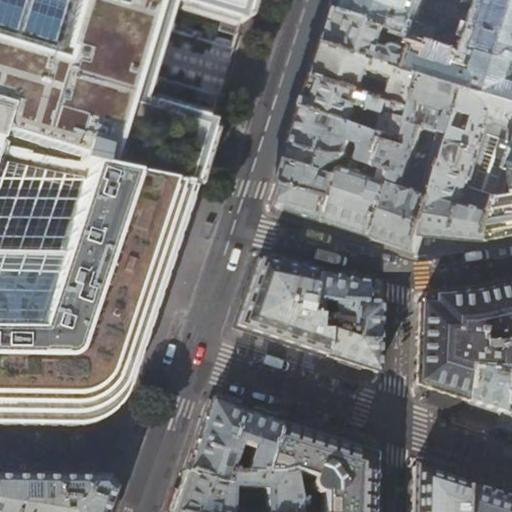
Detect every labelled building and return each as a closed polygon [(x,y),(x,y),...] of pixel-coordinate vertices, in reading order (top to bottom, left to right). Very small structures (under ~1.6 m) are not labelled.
[(12,0),(0,47),(0,144),(95,163),(95,165),(128,171),(130,169),(167,176),(194,183),(203,152),(210,128),(212,120),(128,94),(155,0),(177,0),(242,19),(245,9),(247,0),(12,0)] [(0,0),(0,47),(12,0),(0,0)] [(511,0),(340,0),(337,10),(421,38),(411,70),(424,75),(470,89),(511,102),(511,0)] [(411,70),(421,38),(337,10),(332,26),(327,43),(411,70)] [(321,60),(316,75),(414,108),(424,75),(411,70),(327,43),(321,60)] [(311,90),(306,108),(406,141),(414,108),(316,75),(311,90)] [(391,185),(373,239),(394,246),(416,253),(422,236),(437,192),(470,89),(424,75),(414,108),(406,141),(408,142),(407,147),(385,142),(376,166),(395,173),(392,182),(391,185)] [(456,239),(488,241),(511,168),(511,102),(470,89),(437,192),(422,236),(456,239)] [(297,135),(288,160),(321,170),(326,153),(335,155),(347,155),(349,157),(376,166),(385,142),(407,147),(408,142),(406,141),(306,108),(297,135)] [(193,186),(194,183),(167,176),(130,169),(128,171),(95,165),(95,163),(0,144),(0,148),(191,188),(192,188),(193,186)] [(0,419),(66,420),(79,419),(88,418),(99,413),(110,406),(117,398),(122,390),(129,377),(136,356),(171,250),(191,188),(0,148),(0,419)] [(302,215),(327,223),(342,177),(340,175),(331,173),(329,174),(327,174),(328,170),(345,160),(347,155),(335,155),(326,153),(321,170),(288,160),(281,183),(274,206),(302,215)] [(348,231),(373,239),(391,185),(392,182),(395,173),(376,166),(349,157),(347,155),(345,160),(340,175),(342,177),(327,223),(348,231)] [(511,237),(511,168),(488,241),(511,237)] [(274,341),(323,356),(322,334),(315,333),(314,318),(304,316),(313,274),(285,268),(257,262),(245,296),(233,328),(274,341)] [(339,361),(375,373),(376,353),(377,321),(378,303),(364,303),(365,285),(334,278),(313,274),(304,316),(314,318),(315,333),(322,334),(323,356),(339,361)] [(445,396),(465,402),(467,369),(502,372),(504,323),(505,287),(481,292),(467,295),(430,297),(430,305),(416,304),(415,347),(413,385),(445,396)] [(511,325),(504,323),(502,372),(501,414),(511,417),(511,325)] [(479,407),(501,414),(502,372),(467,369),(465,402),(479,407)] [(276,425),(245,415),(207,403),(195,439),(182,474),(223,485),(226,475),(261,474),(276,425)] [(300,433),(276,425),(261,474),(282,473),(288,471),(290,481),(309,486),(309,490),(310,492),(312,494),(315,496),(315,498),(319,499),(318,511),(371,511),(371,509),(373,456),(349,448),(300,433)] [(410,511),(460,511),(462,485),(444,479),(412,469),(410,511)] [(171,507),(168,511),(227,511),(229,490),(263,491),(264,511),(318,511),(319,499),(315,498),(301,503),(295,503),(290,481),(288,471),(282,473),(261,474),(226,475),(223,485),(182,474),(171,507)] [(0,511),(104,511),(113,489),(104,478),(0,476),(0,511)] [(465,479),(463,485),(506,499),(508,493),(465,479)] [(463,485),(462,485),(460,511),(511,511),(511,500),(506,499),(463,485)]
